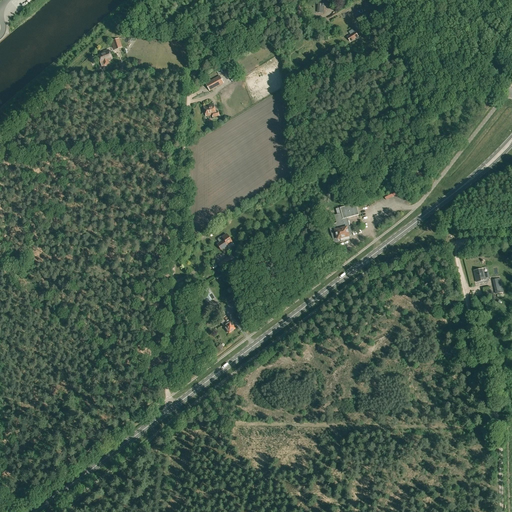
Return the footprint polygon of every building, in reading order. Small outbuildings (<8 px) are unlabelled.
[(323,13),(324,11),(324,6),(329,6),(329,0),(319,0),(319,4),(318,4),(318,9),(318,13),(323,13)] [(358,31),(356,33),(355,32),(348,37),(351,41),(358,37),(357,35),(360,33),(358,31)] [(114,50),(122,47),(119,38),(110,41),(114,50)] [(107,61),(112,59),(108,50),(97,54),(100,64),(102,63),(103,66),(108,64),(107,61)] [(210,91),(224,83),(220,76),(206,84),(210,91)] [(212,117),(219,116),(218,111),(215,111),(213,105),(203,107),(206,116),(212,115),(212,117)] [(356,204),(340,208),(336,209),(337,215),(335,215),(337,223),(329,225),(334,243),(350,238),(349,236),(352,235),(347,218),(359,215),(356,204)] [(248,220),(245,216),(240,221),(243,225),(248,220)] [(226,234),(221,237),(220,237),(218,239),(218,240),(219,242),(219,243),(217,244),(221,250),(227,246),(232,242),(226,234)] [(221,269),(235,260),(232,255),(218,264),(221,269)] [(476,282),(486,280),(483,269),(474,271),(476,282)] [(495,294),(503,293),(500,278),(492,279),(494,286),(495,294)] [(211,301),(207,294),(205,290),(200,293),(202,296),(206,304),(211,301)] [(229,333),(235,328),(229,322),(228,321),(228,320),(225,316),(222,319),(224,321),(222,323),(224,326),(229,333)]
